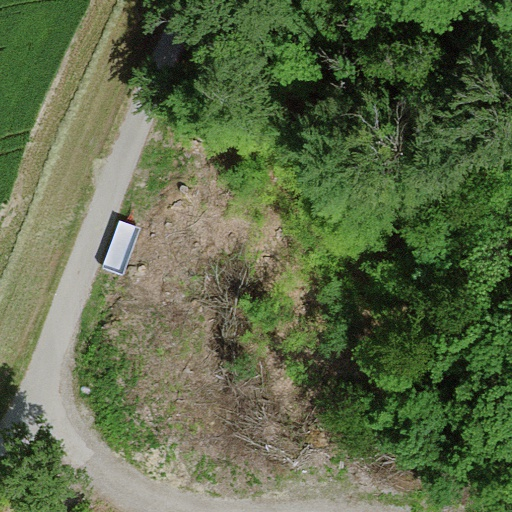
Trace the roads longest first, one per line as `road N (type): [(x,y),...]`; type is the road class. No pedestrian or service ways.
road 1 (track): [(0,442),(46,361),(204,0)]
road 2 (track): [(46,361),(75,443),(155,511)]
